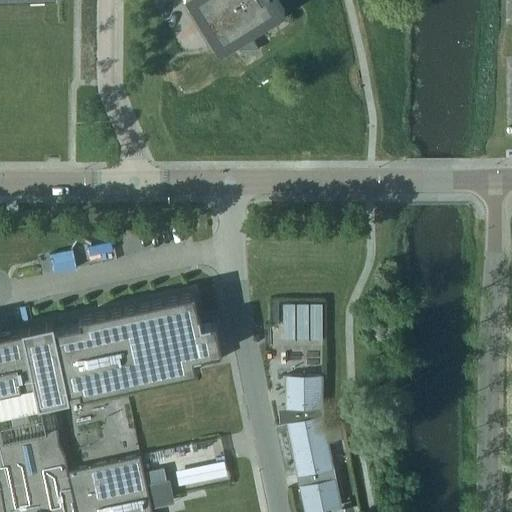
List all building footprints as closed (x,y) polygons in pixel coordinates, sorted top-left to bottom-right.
[(188,0),(219,50),(229,44),(233,50),(262,47),(252,30),(284,10),(277,0),(188,0)] [(167,480),(155,482),(146,484),(139,454),(67,470),(65,456),(58,443),(55,414),(49,402),(69,398),(67,392),(79,389),(80,395),(194,371),(196,371),(193,358),(221,352),(215,322),(201,325),(198,314),(194,292),(78,317),(79,323),(54,328),(53,322),(21,328),(9,331),(0,332),(0,511),(152,511),(150,500),(168,496),(170,495),(167,480)] [(281,302),(280,338),(292,339),(293,302),(281,302)] [(293,339),(305,339),(306,303),(294,303),(293,339)] [(307,303),(307,339),(319,339),(319,303),(307,303)] [(285,422),(303,511),(304,511),(339,505),(320,415),(319,373),(283,374),(284,409),(280,410),(280,415),(285,420),(285,422)] [(179,485),(228,472),(224,456),(175,469),(179,485)]
